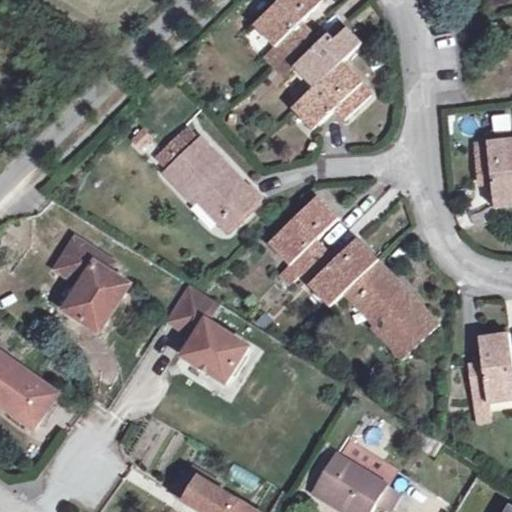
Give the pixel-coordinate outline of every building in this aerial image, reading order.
[(305,24),(327,2),(325,0),(287,0),(261,25),(276,43),(266,52),(285,73),(295,63),(316,85),(295,104),(318,130),(339,110),(349,121),(372,98),(346,68),(368,47),(346,22),(322,43),(305,24)] [(207,138),(205,140),(195,129),(161,160),(172,171),(170,172),(201,205),(203,203),(231,232),(264,199),(207,138)] [(511,141),(480,144),(483,183),(496,182),(498,210),(511,208),(511,141)] [(321,242),(342,222),(321,200),(275,244),(290,259),(278,271),(289,282),(301,271),(335,306),(353,288),(381,318),(373,326),(406,360),(442,324),(359,239),(338,259),(321,242)] [(80,239),(60,269),(84,285),(69,309),(103,331),(133,284),(112,270),(117,263),(80,239)] [(218,309),(190,291),(170,323),(197,340),(186,358),(229,384),(251,348),(209,322),(218,309)] [(511,333),(485,336),(487,367),(478,368),(481,404),(511,400),(511,333)] [(0,400),(32,424),(58,389),(0,346),(0,400)] [(322,494),(350,511),(377,511),(382,504),(392,486),(401,471),(356,444),(347,459),(344,458),(322,494)] [(252,511),(215,490),(203,483),(189,475),(177,497),(202,511),(252,511)] [(207,476),(203,483),(215,490),(219,483),(207,476)] [(392,486),(382,504),(394,511),(404,493),(392,486)]
